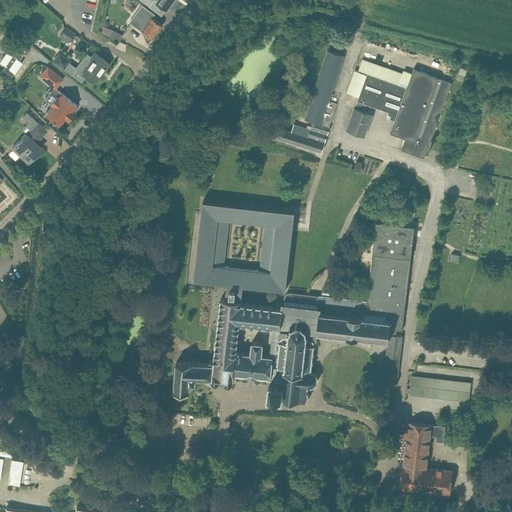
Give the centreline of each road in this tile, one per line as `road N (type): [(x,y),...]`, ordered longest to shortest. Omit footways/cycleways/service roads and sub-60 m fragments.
road 1 (unclassified): [(0,226),(76,150),(202,0)]
road 2 (residential): [(211,511),(144,501),(96,477),(0,401)]
road 3 (unknown): [(442,175),(376,152),(344,131),(340,98),(349,56)]
